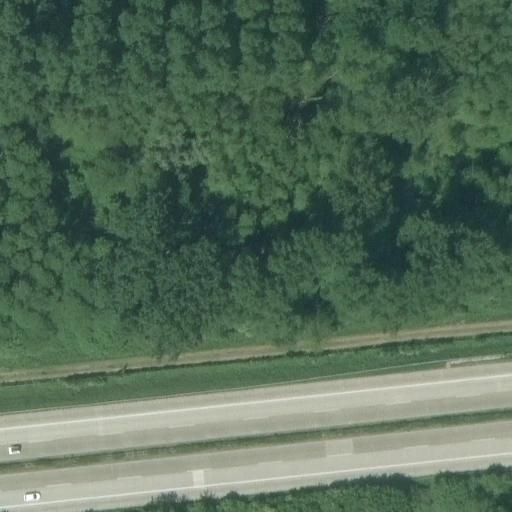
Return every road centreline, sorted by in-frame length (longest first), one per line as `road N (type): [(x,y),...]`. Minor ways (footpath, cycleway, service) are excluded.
road 1 (motorway): [(0,494),(511,440)]
road 2 (motorway): [(511,394),(0,448)]
road 3 (track): [(0,378),(511,327)]
